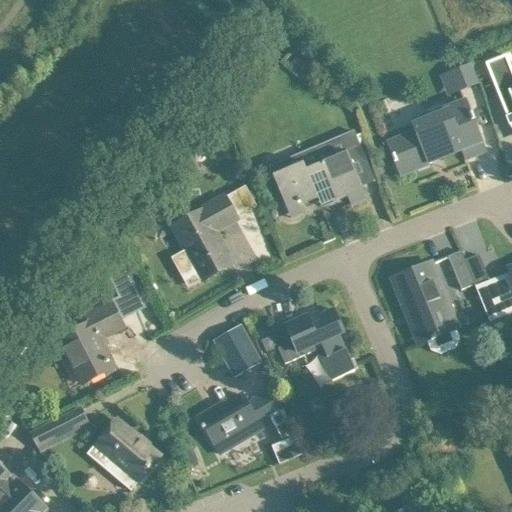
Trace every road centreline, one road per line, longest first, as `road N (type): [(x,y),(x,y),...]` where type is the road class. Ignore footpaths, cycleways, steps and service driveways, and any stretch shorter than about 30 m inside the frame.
road 1 (residential): [(272,497),(393,436),(401,408),(396,381),(344,258)]
road 2 (track): [(0,345),(205,120)]
road 3 (residential): [(142,362),(344,258)]
road 4 (residential): [(344,258),(511,191)]
